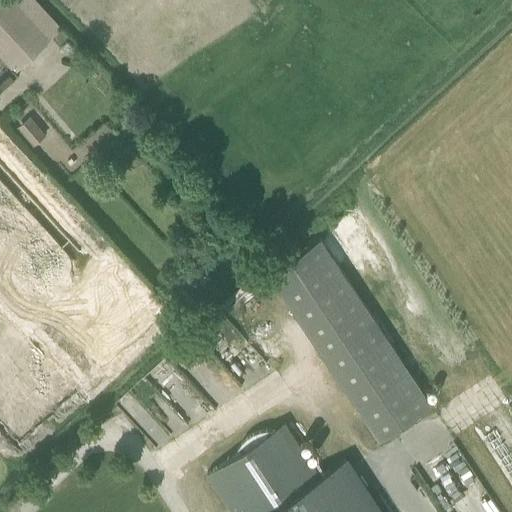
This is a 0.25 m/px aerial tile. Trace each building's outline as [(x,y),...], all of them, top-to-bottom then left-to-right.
[(16,0),(0,0),(0,55),(14,71),(61,27),(36,0),(19,0),(18,2),(16,0)] [(17,126),(32,145),(46,134),(30,115),(17,126)] [(144,326),(0,160),(0,264),(93,370),(144,326)] [(274,271),(382,436),(431,404),(320,237),(274,271)] [(0,309),(0,422),(19,443),(75,392),(0,309)] [(177,347),(186,373),(205,366),(195,341),(177,347)] [(217,406),(235,389),(218,371),(200,388),(217,406)] [(379,511),(344,458),(319,475),(298,442),(296,443),(292,438),(286,433),(280,430),(273,429),(266,428),(259,430),(253,432),(246,436),(241,442),(237,447),(235,454),(207,472),(232,511),(379,511)]
